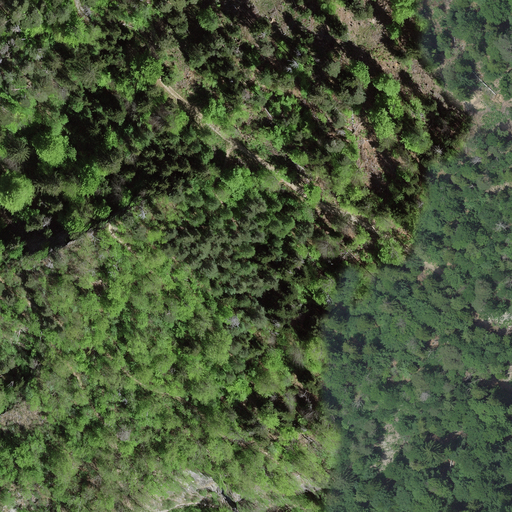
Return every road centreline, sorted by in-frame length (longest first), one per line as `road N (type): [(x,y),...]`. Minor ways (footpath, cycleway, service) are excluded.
road 1 (track): [(240,150),(420,258),(484,307),(511,317)]
road 2 (track): [(79,0),(94,18),(142,31),(180,102),(240,150)]
